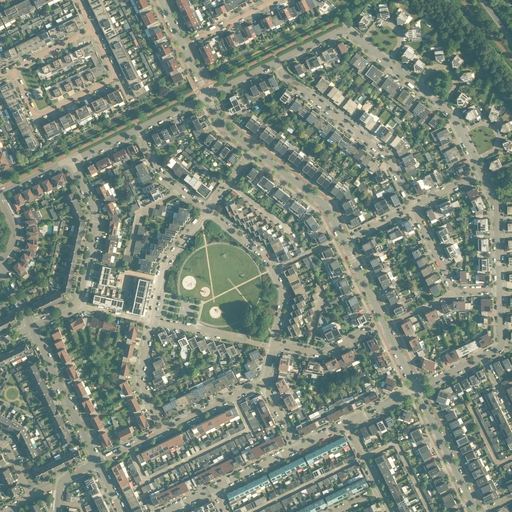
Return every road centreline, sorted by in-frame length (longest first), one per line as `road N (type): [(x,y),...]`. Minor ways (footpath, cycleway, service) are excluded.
road 1 (residential): [(412,206),(387,157),(276,60)]
road 2 (residential): [(273,343),(282,295),(266,259),(203,211)]
road 3 (residential): [(77,304),(96,221),(72,159)]
road 4 (residential): [(97,462),(30,327)]
road 5 (residential): [(34,118),(114,77),(92,29)]
road 6 (tertiary): [(476,511),(416,388)]
road 7 (tertiary): [(343,238),(323,203),(254,149)]
road 8 (residential): [(152,320),(166,259),(203,211)]
road 9 (residential): [(499,291),(495,205),(480,172)]
